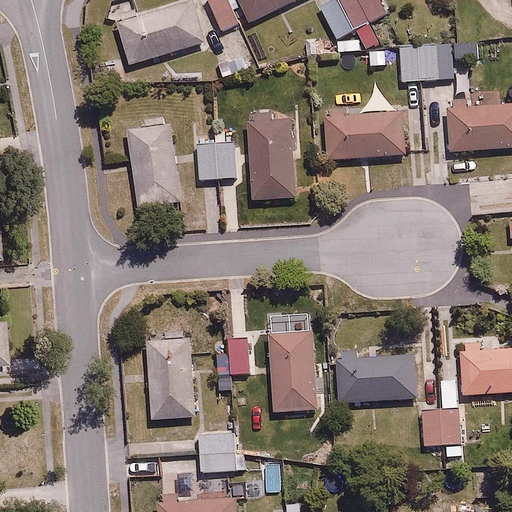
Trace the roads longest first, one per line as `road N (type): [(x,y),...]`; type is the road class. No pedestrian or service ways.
road 1 (residential): [(74,266),(415,246)]
road 2 (residential): [(74,266),(32,0)]
road 3 (residential): [(90,511),(74,266)]
